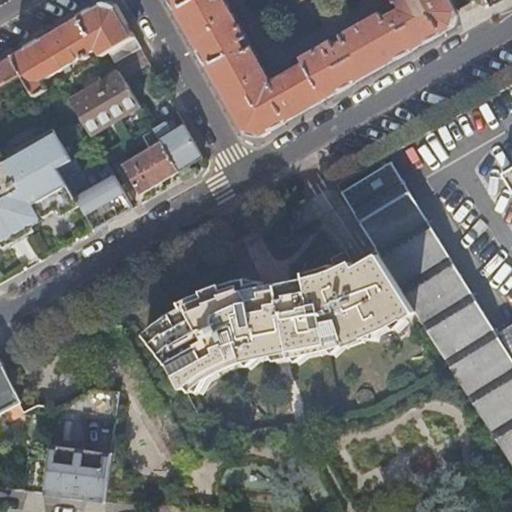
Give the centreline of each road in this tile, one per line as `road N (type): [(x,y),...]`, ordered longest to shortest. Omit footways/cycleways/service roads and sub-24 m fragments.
road 1 (residential): [(511,28),(245,179)]
road 2 (residential): [(245,179),(0,316)]
road 3 (residential): [(245,179),(144,0)]
